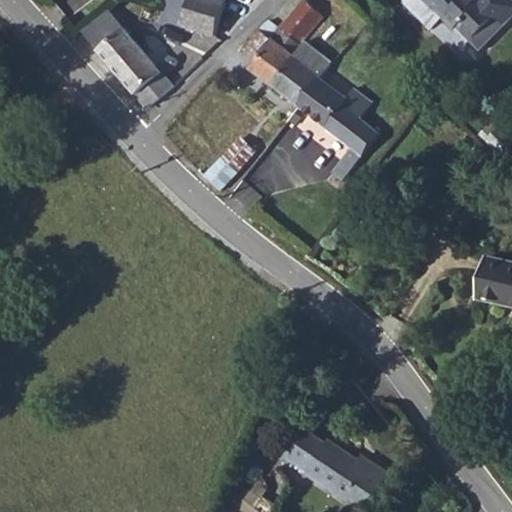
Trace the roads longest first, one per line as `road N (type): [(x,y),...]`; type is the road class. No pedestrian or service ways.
road 1 (unclassified): [(11,0),(203,206),(361,324),(505,511)]
road 2 (unknown): [(137,136),(279,0)]
